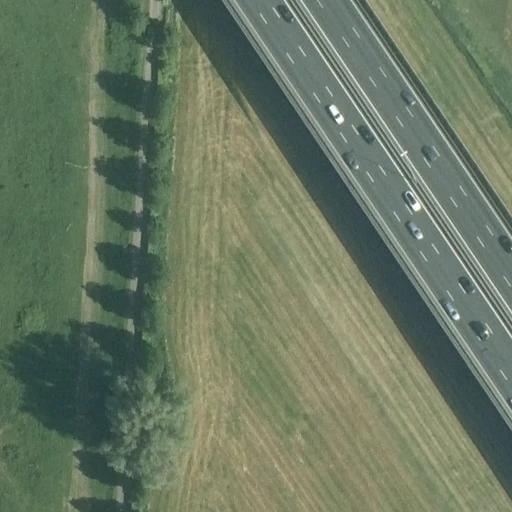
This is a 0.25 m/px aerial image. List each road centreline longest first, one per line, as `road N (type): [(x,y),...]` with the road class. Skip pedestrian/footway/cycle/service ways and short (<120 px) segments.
road 1 (unclassified): [(118,511),(154,0)]
road 2 (motorway): [(256,0),(511,378)]
road 3 (motorway): [(511,276),(325,0)]
